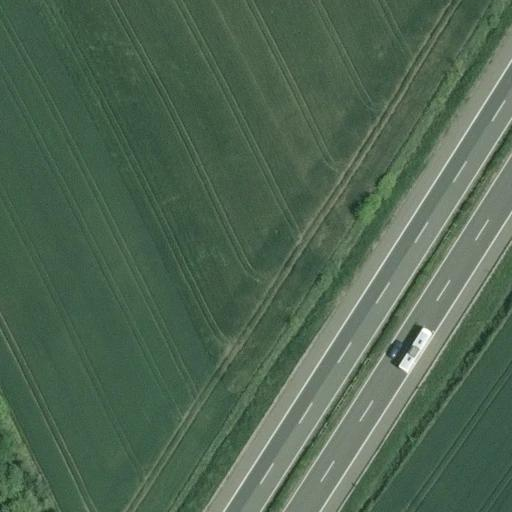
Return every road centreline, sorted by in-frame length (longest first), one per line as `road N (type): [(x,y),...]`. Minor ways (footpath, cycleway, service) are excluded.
road 1 (motorway): [(511,63),(225,511)]
road 2 (motorway): [(305,511),(511,187)]
